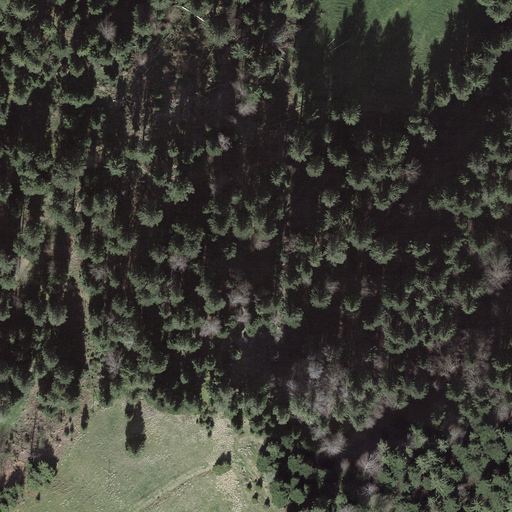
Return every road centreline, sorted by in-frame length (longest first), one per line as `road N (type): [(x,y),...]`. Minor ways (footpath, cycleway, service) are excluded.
road 1 (track): [(0,433),(65,300),(62,220)]
road 2 (track): [(62,220),(60,195),(0,41)]
road 3 (track): [(258,480),(242,465),(212,467),(130,511)]
